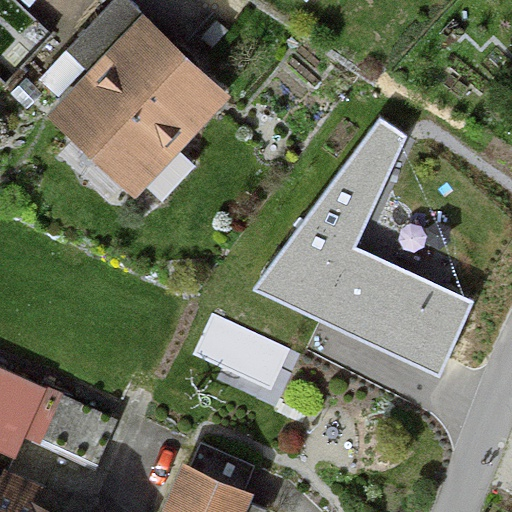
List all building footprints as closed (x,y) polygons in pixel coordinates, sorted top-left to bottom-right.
[(112,53),(89,31),(71,49),(95,72),(112,53)] [(208,94),(145,35),(70,115),(132,174),(208,94)] [(240,286),(438,376),(483,293),(359,240),(417,126),(376,102),(240,286)] [(0,511),(32,511),(37,504),(0,487),(0,485),(23,435),(92,466),(114,418),(0,366),(0,511)] [(254,464),(200,441),(169,511),(261,511),(264,508),(240,498),(254,464)]
